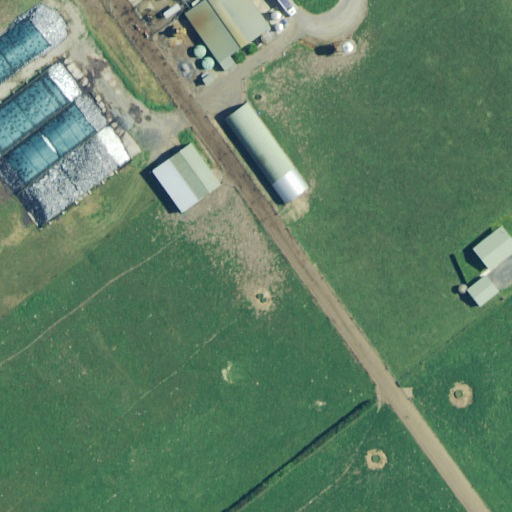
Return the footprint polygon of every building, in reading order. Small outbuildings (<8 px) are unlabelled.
[(270,29),(249,0),(206,0),(186,14),(225,72),(237,64),(231,55),(270,29)] [(218,66),(198,41),(189,48),(209,74),(218,66)] [(295,168),(249,104),(227,120),(273,185),(295,168)] [(222,184),(193,145),(170,161),(199,201),(222,184)] [(511,253),(511,239),(501,226),(473,250),(491,271),(511,253)] [(499,291),(486,276),(468,291),(482,306),(499,291)]
